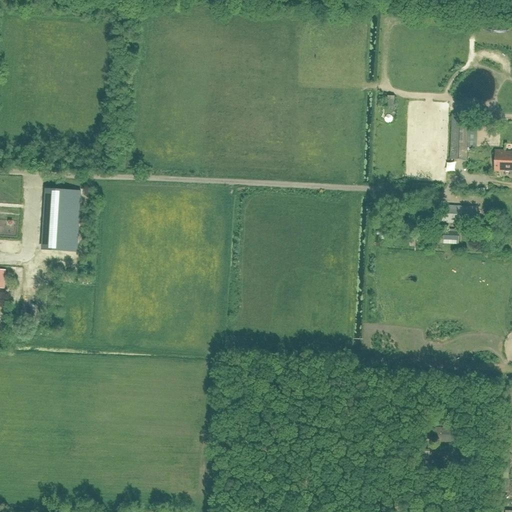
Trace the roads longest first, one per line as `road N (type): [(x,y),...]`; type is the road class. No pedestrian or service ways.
road 1 (track): [(511,199),(0,171)]
road 2 (track): [(392,3),(388,89),(443,97),(473,58),(487,55),(506,67),(495,108),(511,117)]
road 3 (track): [(511,9),(313,0)]
